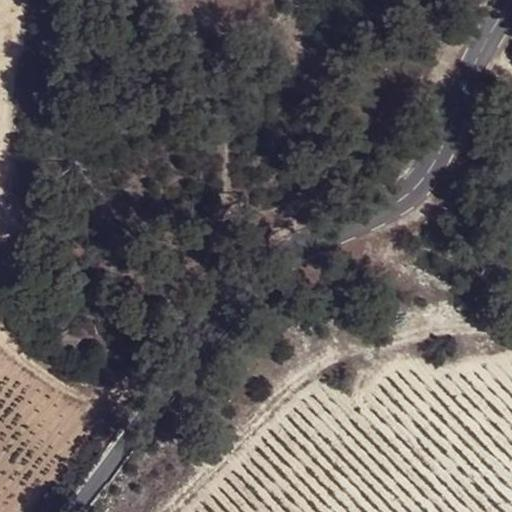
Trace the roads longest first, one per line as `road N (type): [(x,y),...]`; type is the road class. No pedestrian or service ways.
road 1 (tertiary): [(70,511),(251,284),(292,252),(398,201),(422,181),(480,45),(509,0)]
road 2 (track): [(202,342),(165,331),(120,383),(88,393),(44,377),(0,331)]
road 3 (track): [(0,155),(12,0)]
